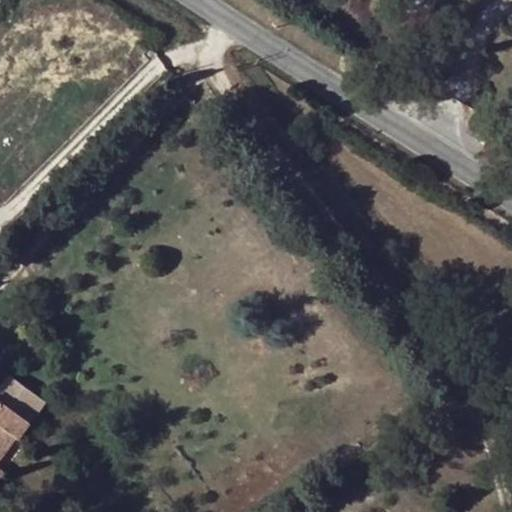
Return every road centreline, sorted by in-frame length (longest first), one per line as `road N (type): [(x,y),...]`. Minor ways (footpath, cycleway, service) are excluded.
road 1 (tertiary): [(207,0),(511,197)]
road 2 (unknown): [(234,18),(208,54),(166,79),(0,229)]
road 3 (unknown): [(208,54),(321,201)]
